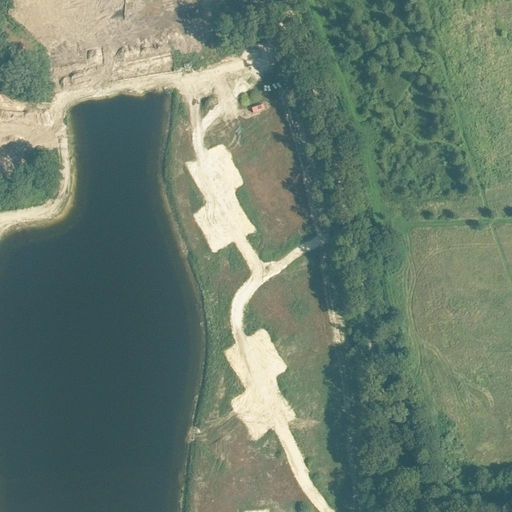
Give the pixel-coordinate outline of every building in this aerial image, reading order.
[(54,0),(42,0),(49,30),(70,25),(67,7),(57,10),(54,0)] [(180,6),(174,23),(194,32),(207,0),(195,0),(190,10),(180,6)] [(18,125),(0,129),(0,136),(2,144),(9,142),(15,164),(28,160),(18,125)] [(234,165),(201,183),(207,193),(226,184),(230,191),(244,183),(234,165)] [(0,187),(10,186),(6,168),(0,169),(0,187)] [(212,203),(196,212),(207,232),(241,213),(236,202),(217,213),(212,203)] [(275,351),(242,369),(249,380),(267,370),(271,377),(285,369),(275,351)] [(254,388),(238,398),(249,417),(283,398),(278,388),(259,398),(254,388)]
